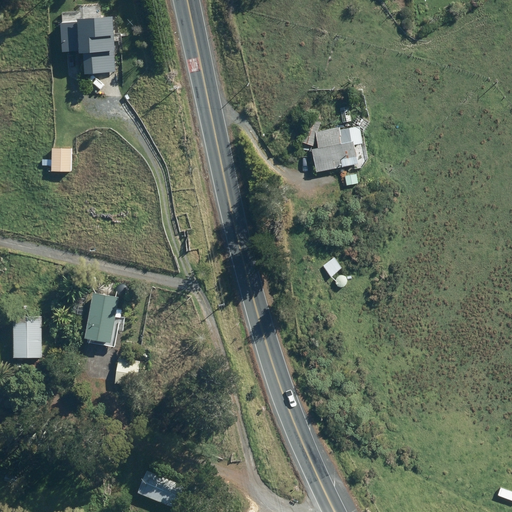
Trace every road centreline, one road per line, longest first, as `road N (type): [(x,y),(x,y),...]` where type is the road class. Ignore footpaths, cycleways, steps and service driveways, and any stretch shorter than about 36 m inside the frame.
road 1 (track): [(327,498),(275,511),(259,498),(220,339),(134,126),(56,85),(0,77)]
road 2 (secondary): [(334,511),(271,388),(184,0)]
road 3 (track): [(0,394),(229,475),(259,498)]
road 4 (track): [(191,281),(0,239)]
